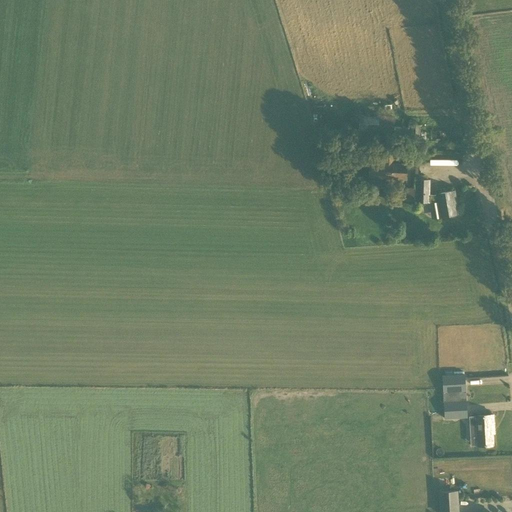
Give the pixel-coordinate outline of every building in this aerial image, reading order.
[(359,116),(358,135),(380,137),(379,140),(393,141),(394,117),(379,116),(379,117),(359,116)] [(394,157),(394,149),(385,148),(385,156),(370,155),(369,162),(368,176),(368,177),(407,180),(408,164),(393,163),(394,157)] [(437,195),(429,195),(429,181),(416,181),(416,202),(439,202),(442,217),(456,214),(454,201),(456,201),(454,191),(437,194),(437,195)] [(444,419),(467,418),(465,375),(442,376),(444,419)] [(477,445),(493,444),(492,428),(494,428),(493,415),(469,416),(470,433),(476,433),(477,445)] [(439,511),(458,511),(457,490),(438,491),(439,511)]
